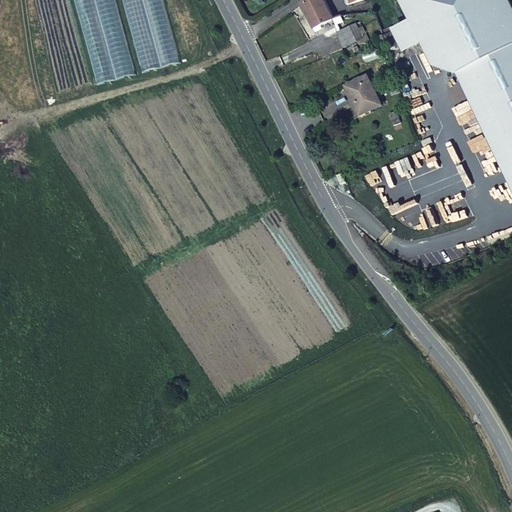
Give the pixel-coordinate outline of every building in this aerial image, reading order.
[(313,0),(303,5),(314,29),(333,19),(332,19),(323,0),(313,0)] [(323,0),(332,19),(342,17),(333,0),(323,0)] [(511,6),(509,0),(405,0),(415,21),(395,30),(403,48),(423,38),(435,64),(460,73),(511,183),(511,6)] [(345,48),(358,42),(351,28),(339,34),(345,48)] [(127,55),(108,56),(108,71),(127,70),(127,55)] [(382,106),(368,78),(348,88),(361,116),(382,106)] [(401,124),(396,113),(390,115),(395,126),(401,124)] [(338,176),(341,185),(346,183),(343,174),(338,176)]
